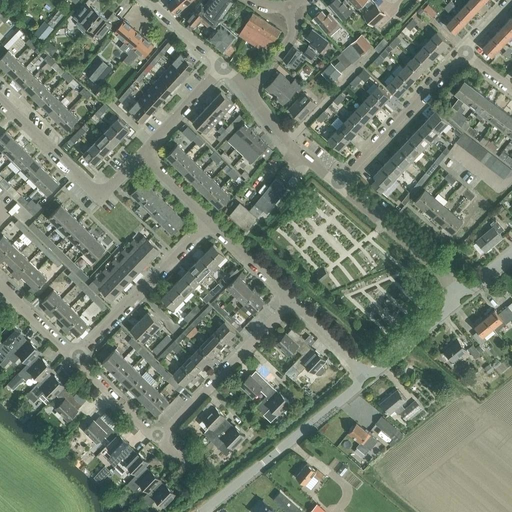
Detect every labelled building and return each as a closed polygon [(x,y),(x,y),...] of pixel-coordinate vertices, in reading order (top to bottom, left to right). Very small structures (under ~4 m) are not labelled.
[(88,0),(74,17),(78,21),(77,23),(77,24),(81,29),(84,31),(101,12),(93,5),(97,0),(88,0)] [(173,0),(169,4),(177,14),(192,0),(173,0)] [(200,20),(213,31),(221,22),(224,19),(222,17),(233,1),(231,0),(209,0),(205,5),(202,3),(196,9),(204,16),(200,20)] [(342,19),(353,10),(344,0),(342,3),(339,0),(331,0),(331,1),(331,3),(329,5),(342,19)] [(350,0),(358,8),(364,2),(370,9),(364,15),(373,25),(385,14),(384,13),(383,15),(375,6),(376,5),(375,4),(375,5),(370,0),(350,0)] [(452,9),(456,5),(450,0),(447,4),(452,9)] [(484,0),(469,0),(467,3),(476,12),(486,1),(484,0)] [(467,3),(457,14),(466,23),(476,12),(467,3)] [(423,9),(432,17),(437,12),(428,4),(423,9)] [(447,4),(443,8),(449,13),(452,9),(447,4)] [(428,21),(432,17),(423,9),(421,7),(417,11),(428,21)] [(188,19),(192,23),(189,27),(192,30),(200,20),(204,16),(196,9),(188,19)] [(239,35),(245,38),(247,35),(255,40),(268,49),(274,40),(281,30),(267,21),(253,12),(253,13),(248,11),(244,18),(248,21),(247,23),(239,35)] [(326,32),(327,32),(330,36),(340,27),(329,14),(326,17),(321,11),(320,13),(318,12),(315,15),(315,17),(314,18),(326,32)] [(101,12),(84,31),(87,34),(93,37),(95,35),(100,39),(118,17),(113,13),(108,18),(101,12)] [(456,33),(466,23),(457,14),(447,25),(456,33)] [(511,17),(503,27),(511,35),(511,17)] [(410,22),(409,23),(413,27),(417,23),(413,19),(410,22)] [(136,30),(129,24),(125,21),(116,32),(119,35),(126,41),(127,41),(136,30)] [(45,22),(34,34),(43,42),(54,29),(45,22)] [(237,36),(221,22),(213,31),(209,36),(208,38),(224,52),(229,56),(235,48),(230,44),(237,36)] [(10,35),(18,27),(14,23),(10,27),(6,31),(10,35)] [(503,27),(493,37),(502,46),(511,35),(503,27)] [(319,52),(327,41),(312,29),(311,31),(309,30),(306,34),(307,36),(306,37),(312,42),(309,45),(319,52)] [(126,41),(118,50),(114,55),(118,58),(130,44),(134,48),(144,37),(136,30),(127,41),(126,41)] [(429,41),(440,52),(449,43),(437,32),(429,41)] [(356,40),(365,51),(371,46),(362,35),(356,40)] [(392,41),(393,41),(397,45),(401,40),(397,36),(392,41)] [(154,45),(144,37),(134,48),(124,60),(130,64),(140,52),(145,56),(154,45)] [(492,56),(502,46),(493,37),(483,48),(492,56)] [(26,42),(30,46),(34,41),(30,38),(26,42)] [(374,48),(379,52),(388,42),(383,38),(374,48)] [(351,45),(360,55),(365,51),(356,40),(351,45)] [(420,50),(432,61),(440,52),(429,41),(420,50)] [(162,50),(158,54),(151,62),(155,65),(168,50),(172,54),(176,48),(169,42),(162,50)] [(44,47),(51,53),(55,49),(48,43),(44,47)] [(110,51),(114,55),(118,50),(114,46),(110,51)] [(297,58),(301,52),(293,46),(283,60),(295,69),(301,61),(297,58)] [(311,60),(315,55),(307,48),(303,53),(311,60)] [(0,58),(0,63),(6,70),(18,58),(9,49),(0,58)] [(412,59),(424,70),(432,61),(420,50),(412,59)] [(508,58),(511,55),(506,50),(503,53),(508,58)] [(336,57),(346,68),(351,63),(342,52),(336,57)] [(193,64),(195,62),(188,56),(187,57),(182,53),(174,61),(175,62),(139,101),(138,100),(130,109),(136,114),(134,116),(141,122),(142,120),(143,121),(195,65),(193,64)] [(380,54),(376,59),(380,63),(384,58),(380,54)] [(234,56),(230,61),(236,65),(239,60),(234,56)] [(18,58),(6,70),(15,78),(26,67),(18,58)] [(48,62),(52,66),(55,69),(54,70),(56,71),(60,66),(52,58),(48,62)] [(403,68),(415,79),(424,70),(412,59),(403,68)] [(325,69),(335,79),(342,73),(331,62),(325,69)] [(26,67),(15,78),(24,87),(35,75),(26,67)] [(395,77),(407,88),(415,79),(403,68),(395,77)] [(363,70),(358,75),(362,79),(364,82),(370,76),(363,70)] [(140,82),(147,74),(144,71),(137,79),(140,82)] [(298,91),(303,86),(295,79),(290,84),(279,73),(267,87),(276,96),(275,98),(276,99),(277,98),(283,104),(296,89),(298,91)] [(35,75),(24,87),(32,95),(44,84),(35,75)] [(357,75),(353,80),(357,84),(362,79),(358,75),(357,75)] [(386,86),(398,97),(407,88),(395,77),(386,86)] [(459,97),(452,106),(450,108),(446,112),(453,119),(460,126),(465,121),(460,117),(456,112),(457,110),(464,101),(474,88),(464,81),(454,94),(459,97)] [(44,84),(32,95),(41,104),(52,92),(44,84)] [(370,95),(381,106),(390,97),(378,86),(370,95)] [(123,102),(133,90),(130,87),(120,99),(123,102)] [(474,88),(464,101),(474,109),(484,96),(474,88)] [(87,91),(83,95),(88,99),(91,95),(87,91)] [(214,99),(227,111),(234,103),(221,91),(214,99)] [(52,92),(41,104),(50,112),(61,101),(52,92)] [(300,120),(316,104),(304,93),(288,109),(300,120)] [(341,93),(337,97),(341,101),(345,97),(341,93)] [(361,104),(373,115),(381,106),(370,95),(361,104)] [(484,96),(474,109),(479,113),(476,116),(480,119),(483,116),(484,116),(494,104),(484,96)] [(207,106),(220,118),(227,111),(214,99),(207,106)] [(61,101),(50,112),(58,121),(70,109),(61,101)] [(353,113),(365,124),(373,115),(361,104),(353,113)] [(494,104),(484,116),(493,124),(503,111),(494,104)] [(200,114),(213,126),(220,118),(207,106),(200,114)] [(70,109),(58,121),(67,129),(79,118),(70,109)] [(324,111),(320,115),(324,119),(328,115),(324,111)] [(427,120),(439,132),(448,122),(436,111),(427,120)] [(511,117),(503,111),(493,124),(503,131),(511,119),(511,117)] [(345,122),(356,133),(365,124),(353,113),(345,122)] [(206,133),(213,126),(200,114),(193,121),(206,133)] [(110,127),(121,139),(130,130),(118,118),(110,127)] [(511,119),(503,131),(511,138),(511,119)] [(418,130),(430,141),(439,132),(427,120),(418,130)] [(460,136),(464,132),(450,120),(448,122),(455,129),(454,130),(460,136)] [(228,140),(236,148),(253,130),(244,122),(228,140)] [(336,130),(348,142),(356,133),(345,122),(336,130)] [(101,136),(113,148),(121,139),(110,127),(101,136)] [(253,130),(236,148),(244,155),(260,137),(253,130)] [(340,151),(348,142),(336,130),(328,140),(340,151)] [(409,139),(421,151),(430,141),(418,130),(409,139)] [(6,131),(0,137),(0,146),(4,150),(15,139),(6,131)] [(75,135),(68,142),(72,145),(79,139),(82,135),(78,131),(75,135)] [(463,133),(456,143),(461,147),(468,137),(463,133)] [(93,145),(104,156),(113,148),(101,136),(93,145)] [(260,137),(244,155),(252,163),(260,154),(266,159),(274,151),(274,150),(269,145),(260,137)] [(468,137),(461,147),(466,150),(473,141),(468,137)] [(480,141),(490,148),(493,144),(483,137),(480,141)] [(15,139),(4,150),(13,159),(24,148),(15,139)] [(400,148),(412,160),(421,151),(409,139),(400,148)] [(473,141),(466,150),(471,154),(478,144),(473,141)] [(166,156),(175,165),(187,153),(178,144),(166,156)] [(478,144),(471,154),(475,157),(483,148),(478,144)] [(95,165),(104,156),(93,145),(84,154),(95,165)] [(24,148),(13,159),(22,168),(33,156),(24,148)] [(391,158),(404,169),(412,160),(400,148),(391,158)] [(483,148),(475,157),(480,161),(488,152),(483,148)] [(488,152),(480,161),(485,165),(492,155),(488,152)] [(187,153),(175,165),(184,173),(195,161),(187,153)] [(229,156),(226,159),(230,163),(235,158),(232,154),(230,157),(229,156)] [(492,155),(485,165),(490,169),(497,159),(492,155)] [(33,156),(22,168),(30,176),(42,165),(33,156)] [(382,167),(395,179),(404,169),(391,158),(382,167)] [(497,159),(490,169),(494,172),(501,162),(497,159)] [(195,161),(184,173),(192,182),(204,170),(195,161)] [(426,172),(429,175),(437,165),(434,162),(426,172)] [(501,162),(494,172),(504,179),(511,169),(501,162)] [(42,165),(30,176),(39,185),(50,173),(42,165)] [(373,177),(376,180),(373,184),(381,192),(385,188),(395,179),(382,167),(373,177)] [(227,173),(231,177),(235,173),(231,169),(227,173)] [(204,170),(192,182),(201,190),(213,178),(204,170)] [(241,174),(245,178),(244,180),(246,183),(251,178),(249,175),(244,171),(241,174)] [(50,173),(39,185),(48,194),(59,182),(50,173)] [(418,182),(421,185),(424,181),(425,180),(422,177),(418,174),(414,178),(418,182)] [(287,182),(292,186),(293,186),(298,180),(293,176),(287,182)] [(213,178),(201,190),(210,199),(221,187),(213,178)] [(270,185),(255,203),(263,210),(264,209),(268,212),(287,190),(283,187),(285,184),(277,178),(270,185)] [(131,195),(141,205),(154,192),(143,181),(131,195)] [(221,187),(210,199),(219,208),(230,196),(221,187)] [(415,201),(425,209),(439,192),(435,197),(426,189),(415,201)] [(154,192),(141,205),(151,215),(164,202),(154,192)] [(401,202),(405,205),(413,196),(409,192),(401,202)] [(439,192),(425,209),(434,217),(444,205),(439,200),(441,199),(437,196),(440,193),(439,192)] [(21,203),(29,211),(34,215),(42,206),(38,202),(33,208),(28,203),(29,202),(25,199),(21,203)] [(164,202),(151,215),(162,225),(174,212),(164,202)] [(247,230),(263,210),(255,203),(249,211),(240,203),(230,215),(247,230)] [(49,217),(58,226),(70,213),(61,204),(49,217)] [(444,205),(434,217),(443,225),(454,212),(444,205)] [(174,212),(162,225),(172,235),(185,222),(174,212)] [(454,212),(443,225),(453,233),(463,221),(454,212)] [(70,213),(58,226),(67,235),(79,222),(70,213)] [(15,223),(24,232),(27,229),(18,220),(15,223)] [(500,234),(505,230),(496,220),(491,224),(494,227),(477,241),(486,252),(503,237),(500,234)] [(29,226),(34,232),(43,241),(48,236),(39,227),(39,228),(33,222),(29,226)] [(79,222),(67,235),(75,244),(88,231),(79,222)] [(24,232),(33,240),(36,237),(27,229),(24,232)] [(84,252),(84,253),(97,240),(88,231),(71,248),(80,257),(84,252)] [(0,256),(12,244),(3,235),(0,238),(0,256)] [(43,241),(52,249),(57,245),(48,236),(43,241)] [(134,246),(150,261),(159,251),(147,239),(144,236),(138,242),(134,239),(130,243),(134,246)] [(33,240),(41,249),(44,246),(36,237),(33,240)] [(97,240),(84,253),(93,262),(106,249),(97,240)] [(12,244),(0,256),(0,261),(1,263),(5,259),(10,264),(21,253),(12,244)] [(52,249),(61,258),(65,253),(57,245),(52,249)] [(205,253),(216,265),(225,256),(214,245),(205,253)] [(41,249),(50,257),(53,254),(44,246),(41,249)] [(125,256),(140,271),(150,261),(134,246),(128,253),(124,249),(121,252),(125,256)] [(61,258),(70,267),(75,262),(72,260),(73,258),(67,252),(66,254),(65,253),(61,258)] [(11,273),(15,276),(29,261),(21,253),(10,264),(15,269),(11,273)] [(196,262),(208,273),(216,265),(205,253),(196,262)] [(59,266),(62,263),(53,254),(50,257),(59,266)] [(112,262),(131,281),(140,271),(125,256),(119,262),(115,258),(112,262)] [(29,261),(15,276),(18,280),(22,276),(27,281),(38,269),(29,261)] [(70,267),(77,273),(81,268),(75,262),(70,267)] [(102,271),(122,290),(131,281),(112,262),(119,269),(112,276),(109,273),(110,273),(105,268),(102,271)] [(188,271),(199,282),(208,273),(196,262),(188,271)] [(235,265),(227,274),(231,279),(240,270),(235,265)] [(47,278),(38,269),(27,281),(32,286),(29,290),(32,293),(36,289),(36,290),(47,278)] [(321,280),(329,275),(325,269),(317,275),(321,280)] [(89,285),(98,293),(101,290),(112,300),(122,290),(102,271),(102,272),(106,276),(100,281),(96,277),(89,285)] [(179,280),(190,291),(199,282),(188,271),(179,280)] [(68,275),(77,284),(80,280),(71,272),(68,275)] [(237,276),(227,287),(236,296),(246,285),(241,280),(245,276),(242,272),(238,276),(237,276)] [(77,284),(86,292),(89,289),(80,280),(77,284)] [(171,289),(182,300),(190,291),(179,280),(171,289)] [(209,292),(213,296),(217,292),(222,287),(218,283),(213,288),(209,292)] [(246,285),(236,296),(244,304),(259,289),(262,286),(259,284),(256,287),(255,286),(252,290),(246,285)] [(502,285),(498,290),(506,298),(510,293),(502,285)] [(86,292),(94,301),(97,297),(89,289),(86,292)] [(174,308),(182,300),(171,289),(162,297),(174,308)] [(259,289),(244,304),(245,305),(242,308),(245,312),(249,308),(253,313),(254,312),(256,314),(260,311),(258,309),(264,302),(259,297),(263,293),(259,289)] [(44,310),(48,314),(62,299),(53,290),(43,301),(48,306),(44,310)] [(202,299),(207,303),(213,296),(209,292),(202,299)] [(103,309),(106,306),(97,297),(94,301),(103,309)] [(62,299),(48,314),(51,317),(55,313),(60,318),(71,307),(62,299)] [(211,303),(220,312),(223,309),(214,300),(211,303)] [(485,318),(493,328),(497,333),(500,331),(498,329),(505,323),(506,324),(511,318),(511,302),(508,306),(498,314),(494,310),(485,318)] [(209,305),(200,314),(204,317),(212,308),(209,305)] [(197,306),(192,310),(197,314),(201,310),(197,306)] [(61,327),(65,331),(79,316),(71,307),(60,318),(65,323),(61,327)] [(220,312),(229,320),(232,317),(223,309),(220,312)] [(184,318),(188,322),(189,322),(197,314),(192,310),(184,318)] [(139,320),(152,333),(161,324),(148,311),(139,320)] [(200,314),(192,323),(195,326),(204,317),(200,314)] [(79,316),(65,331),(68,335),(69,333),(74,338),(77,335),(77,336),(88,325),(79,316)] [(229,320),(238,329),(240,331),(243,328),(241,326),(232,317),(229,320)] [(486,340),(483,336),(493,328),(485,318),(474,326),(478,331),(473,335),(481,344),(486,340)] [(143,342),(152,333),(139,320),(131,330),(143,342)] [(217,330),(232,345),(235,341),(231,337),(236,332),(226,321),(217,330)] [(0,337),(5,342),(0,347),(0,348),(7,355),(24,338),(19,333),(20,332),(10,322),(0,331),(0,337)] [(192,323),(183,332),(187,335),(195,326),(192,323)] [(208,339),(219,349),(224,344),(228,348),(232,345),(217,330),(208,339)] [(295,348),(302,355),(309,347),(291,330),(286,335),(285,334),(275,344),(288,356),(295,348)] [(175,340),(184,350),(186,348),(182,344),(188,337),(186,335),(187,335),(183,332),(175,340)] [(167,334),(161,341),(165,346),(172,339),(167,334)] [(309,335),(305,339),(310,344),(315,340),(309,335)] [(128,341),(135,348),(139,343),(132,337),(128,341)] [(24,338),(7,355),(15,363),(20,357),(27,364),(36,355),(40,352),(30,341),(28,343),(24,338)] [(199,348),(214,362),(218,359),(214,355),(219,349),(208,339),(199,348)] [(175,340),(166,349),(169,352),(173,349),(177,353),(182,348),(184,350),(175,340)] [(453,361),(466,350),(458,340),(444,351),(453,361)] [(152,350),(157,354),(165,346),(161,341),(152,350)] [(135,348),(144,356),(148,352),(139,343),(135,348)] [(476,348),(473,344),(467,349),(475,358),(481,354),(480,353),(476,348)] [(306,366),(313,374),(314,373),(317,375),(321,375),(323,372),(323,368),(321,366),(326,361),(315,350),(314,351),(309,347),(302,355),(291,365),(299,373),(306,366)] [(191,356),(202,367),(207,362),(211,366),(214,362),(199,348),(191,356)] [(158,358),(161,361),(165,357),(167,358),(168,356),(167,355),(169,352),(166,349),(158,358)] [(102,363),(112,371),(124,358),(115,350),(102,363)] [(144,356),(152,365),(157,361),(148,352),(144,356)] [(27,364),(19,372),(27,380),(32,374),(39,381),(48,373),(52,369),(42,358),(40,360),(36,355),(27,364)] [(182,365),(197,380),(198,379),(201,382),(203,379),(197,372),(202,367),(191,356),(182,365)] [(2,361),(0,363),(4,367),(10,360),(6,357),(2,361)] [(124,358),(112,371),(121,380),(133,367),(124,358)] [(152,365),(161,374),(165,369),(157,361),(152,365)] [(490,364),(484,368),(489,373),(494,369),(490,364)] [(174,374),(185,385),(190,379),(194,383),(197,386),(200,383),(197,380),(182,365),(174,374)] [(133,367),(121,380),(129,389),(142,376),(133,367)] [(161,374),(170,382),(174,378),(165,369),(161,374)] [(249,375),(240,385),(252,397),(259,390),(265,396),(266,396),(273,388),(255,371),(251,376),(249,375)] [(39,381),(31,390),(35,394),(31,398),(35,402),(38,399),(40,397),(47,404),(52,399),(56,395),(64,387),(65,386),(54,376),(53,377),(48,373),(39,381)] [(18,374),(13,379),(18,384),(23,379),(18,374)] [(142,376),(129,389),(138,397),(151,384),(142,376)] [(179,391),(183,387),(174,378),(170,382),(179,391)] [(151,384),(138,397),(147,406),(160,393),(151,384)] [(77,410),(82,405),(87,400),(79,392),(78,393),(73,388),(69,393),(64,387),(56,395),(62,401),(55,409),(68,421),(78,410),(77,410)] [(265,396),(256,406),(271,421),(277,415),(290,402),(280,392),(279,393),(273,388),(266,396),(265,396)] [(394,410),(398,414),(405,408),(401,404),(406,400),(397,389),(380,403),(389,414),(394,410)] [(160,393),(147,406),(156,415),(169,402),(160,393)] [(415,401),(400,412),(406,420),(421,408),(415,401)] [(203,433),(210,440),(209,440),(206,436),(201,441),(206,446),(229,423),(224,418),(225,417),(215,407),(203,420),(210,427),(203,433)] [(103,436),(109,442),(110,442),(118,434),(117,434),(99,416),(94,421),(93,420),(83,431),(96,443),(103,436)] [(375,424),(395,439),(397,442),(404,434),(401,432),(381,416),(375,424)] [(130,421),(125,426),(130,430),(134,426),(130,421)] [(229,423),(206,446),(198,454),(201,457),(214,444),(226,456),(245,437),(235,426),(233,427),(229,423)] [(357,423),(349,432),(361,442),(356,447),(365,454),(369,449),(370,450),(378,441),(373,436),(368,433),(368,432),(357,423)] [(113,453),(107,459),(115,467),(133,449),(128,444),(129,443),(118,433),(117,434),(118,434),(110,442),(109,442),(106,446),(113,453)] [(133,449),(115,467),(123,474),(129,468),(136,475),(144,466),(145,467),(149,463),(138,452),(137,453),(133,449)] [(307,463),(296,477),(305,484),(311,489),(319,480),(323,474),(317,469),(316,470),(307,463)] [(105,466),(101,469),(107,475),(110,471),(105,466)] [(136,475),(127,484),(135,491),(141,485),(148,492),(160,481),(161,480),(150,470),(149,471),(145,467),(144,466),(136,475)] [(164,485),(160,481),(148,492),(141,499),(149,507),(156,500),(163,507),(176,494),(165,484),(164,485)] [(280,491),(273,499),(288,511),(299,511),(301,510),(280,491)] [(275,511),(276,511),(271,507),(262,500),(253,511),(275,511)]
